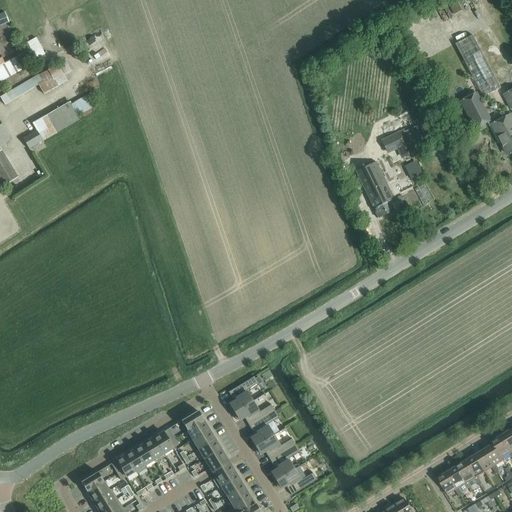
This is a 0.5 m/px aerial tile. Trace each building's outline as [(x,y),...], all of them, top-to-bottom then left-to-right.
[(456,1),(448,5),(453,15),(461,11),(456,1)] [(4,12),(0,14),(0,25),(8,22),(4,12)] [(500,88),(472,35),(455,44),(482,98),(500,88)] [(45,58),(42,51),(35,39),(27,43),(39,65),(40,64),(41,67),(48,64),(45,58)] [(0,81),(21,70),(20,69),(27,65),(21,54),(4,64),(0,56),(0,81)] [(39,75),(0,97),(0,98),(4,106),(38,85),(43,95),(57,87),(67,82),(64,76),(72,72),(66,61),(48,71),(48,70),(39,75)] [(511,118),(510,115),(492,125),(476,94),(461,102),(475,129),(487,122),(498,144),(501,143),(507,154),(511,151),(511,118)] [(89,95),(76,102),(70,105),(69,103),(33,124),(37,130),(22,139),(28,149),(79,120),(76,116),(80,114),(83,118),(93,112),(91,108),(95,105),(89,95)] [(0,146),(10,140),(0,124),(0,146)] [(397,135),(385,141),(381,142),(386,151),(396,146),(401,157),(406,155),(415,151),(409,140),(407,141),(403,133),(397,135)] [(0,188),(18,178),(1,151),(0,151),(0,188)] [(394,200),(389,191),(375,162),(355,172),(378,219),(394,211),(390,201),(394,200)] [(405,172),(410,182),(425,175),(420,165),(405,172)] [(424,204),(435,199),(427,182),(415,188),(424,204)] [(253,377),(228,393),(234,402),(229,405),(230,406),(228,407),(232,414),(252,402),(246,391),(257,384),(258,384),(253,377)] [(252,402),(232,414),(236,420),(238,419),(239,421),(244,418),(249,427),(275,412),(271,405),(270,406),(259,413),(252,402)] [(198,411),(181,422),(187,432),(203,422),(204,421),(198,411)] [(275,412),(249,427),(255,436),(250,439),(251,440),(249,441),(253,448),(273,436),(267,425),(278,418),(277,415),(275,412)] [(203,422),(187,432),(193,441),(209,431),(203,422)] [(168,429),(163,433),(169,443),(174,439),(168,430),(168,429)] [(209,431),(193,441),(198,449),(195,451),(196,452),(202,448),(214,440),(209,431)] [(511,453),(511,452),(511,433),(510,431),(501,436),(511,453)] [(163,433),(153,438),(165,457),(164,454),(173,449),(169,443),(163,433)] [(273,436),(253,448),(257,455),(259,453),(260,455),(265,452),(270,461),(295,446),(291,439),(291,440),(280,447),(273,436)] [(502,458),(509,454),(511,457),(511,456),(511,452),(511,453),(501,436),(491,442),(493,445),(502,458)] [(153,438),(144,444),(156,463),(165,457),(153,438)] [(174,439),(169,443),(173,449),(175,447),(178,446),(174,439)] [(202,448),(196,452),(201,461),(204,459),(208,457),(220,449),(214,440),(202,448)] [(144,444),(135,450),(146,469),(147,468),(145,466),(154,461),(155,463),(156,463),(144,444)] [(493,445),(484,450),(494,467),(496,465),(504,461),(502,458),(493,445)] [(295,446),(270,461),(276,470),(271,473),(272,474),(270,476),(274,482),(294,470),(287,459),(299,452),(295,446)] [(208,457),(204,459),(209,468),(226,458),(220,449),(208,457)] [(135,450),(125,455),(137,474),(146,469),(135,450)] [(494,471),(498,469),(496,465),(494,467),(484,450),(475,456),(485,472),(492,468),(494,471)] [(125,455),(116,461),(123,472),(126,477),(135,472),(137,474),(125,455)] [(475,478),(477,477),(485,472),(475,456),(465,462),(475,478)] [(116,461),(111,464),(111,465),(117,475),(123,472),(116,461)] [(456,467),(469,488),(476,483),(476,482),(479,480),(477,477),(475,478),(465,462),(456,467)] [(303,465),(297,467),(301,479),(307,477),(303,465)] [(461,491),(457,494),(459,497),(463,495),(462,492),(469,488),(456,467),(447,473),(457,489),(459,488),(461,491)] [(231,468),(213,479),(218,488),(237,477),(231,468)] [(294,470),(274,482),(278,489),(280,488),(281,489),(285,486),(291,496),(316,480),(312,474),(300,481),(294,470)] [(123,472),(117,475),(121,481),(124,479),(126,478),(126,477),(123,472)] [(97,473),(80,483),(87,493),(103,483),(97,473)] [(455,490),(457,494),(461,491),(459,488),(457,489),(447,473),(437,479),(447,495),(455,490)] [(237,477),(218,488),(224,498),(243,486),(237,477)] [(103,483),(87,493),(93,502),(112,490),(111,490),(108,491),(103,483)] [(243,486),(224,498),(227,497),(232,505),(248,495),(243,486)] [(112,490),(93,502),(98,511),(117,500),(112,490)] [(248,495),(232,505),(236,511),(241,511),(254,505),(248,495)] [(393,504),(397,511),(410,511),(402,498),(393,504)] [(117,500),(98,511),(117,511),(120,510),(123,509),(117,500)]
